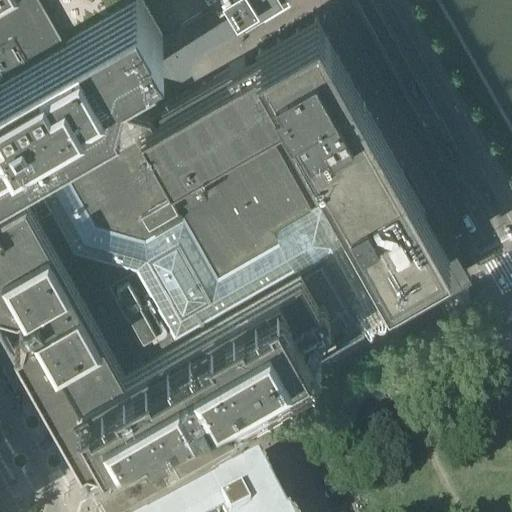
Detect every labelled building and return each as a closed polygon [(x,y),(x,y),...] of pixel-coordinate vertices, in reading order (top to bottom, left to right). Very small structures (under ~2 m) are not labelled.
[(0,0),(0,156),(48,130),(115,91),(120,71),(122,67),(128,63),(149,51),(154,48),(152,45),(161,39),(161,38),(139,0),(0,0)] [(210,0),(218,12),(237,0),(210,0)] [(0,331),(86,482),(114,466),(116,464),(209,411),(212,411),(212,410),(224,404),(226,403),(229,401),(319,350),(322,348),(343,336),(361,326),(324,262),(334,257),(332,253),(337,250),(339,253),(340,253),(340,252),(342,255),(352,249),(348,242),(342,239),(336,228),(332,220),(280,128),(279,127),(275,120),(271,114),(274,112),(282,108),(284,106),(288,113),(289,114),(348,80),(350,79),(317,21),(255,55),(225,72),(226,74),(194,92),(155,114),(150,117),(138,114),(125,110),(122,105),(115,91),(66,119),(18,146),(0,156),(0,331)] [(343,209),(404,174),(350,79),(347,80),(289,114),(343,209)] [(402,175),(343,209),(386,284),(379,288),(380,290),(378,291),(394,318),(439,292),(471,274),(432,206),(427,209),(425,210),(415,192),(405,175),(404,174),(402,175)] [(213,504),(197,511),(273,511),(256,479),(212,503),(213,504)]
